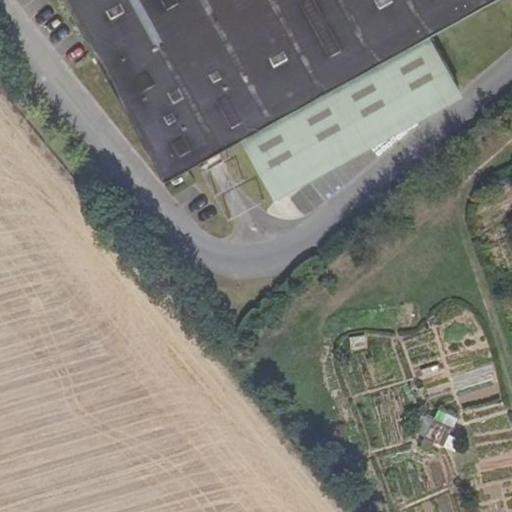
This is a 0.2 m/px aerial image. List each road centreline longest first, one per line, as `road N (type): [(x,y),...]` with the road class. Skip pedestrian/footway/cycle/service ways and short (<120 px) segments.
road 1 (track): [(387,511),(325,362),(327,311),(462,175)]
road 2 (track): [(462,175),(455,223),(511,386)]
